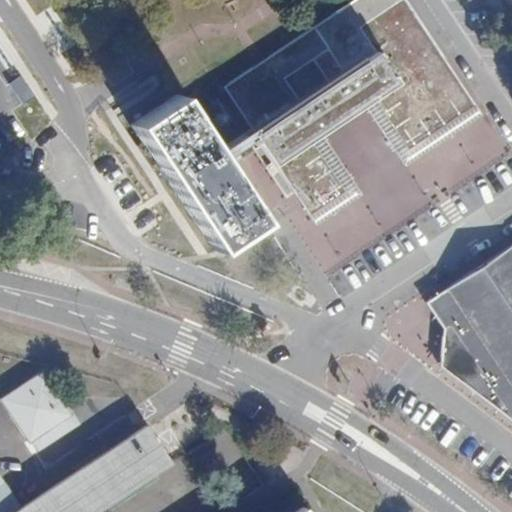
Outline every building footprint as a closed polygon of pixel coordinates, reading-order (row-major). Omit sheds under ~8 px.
[(253,127),(259,123),(356,59),(359,62),(374,52),(394,78),(281,156),(313,204),(344,182),(313,139),(323,132),(366,101),(380,92),(410,137),(462,100),(440,69),(427,50),(426,48),(393,0),(354,0),(280,50),(226,86),(253,127)] [(405,0),(393,0),(426,48),(427,50),(440,69),(462,100),(410,137),(380,92),(366,101),(409,163),(482,112),(405,0)] [(356,59),(259,123),(264,130),(281,156),(394,78),(374,52),(359,62),(356,59)] [(183,106),(220,161),(231,154),(227,146),(248,131),(215,84),(183,106)] [(175,96),(131,127),(215,250),(260,219),(220,161),(183,106),(175,96)] [(258,134),(264,130),(259,123),(253,127),(258,134)] [(247,142),(258,134),(253,127),(248,131),(250,135),(244,139),(247,142)] [(227,146),(231,154),(247,142),(244,139),(250,135),(248,131),(227,146)] [(366,191),(323,132),(313,139),(344,182),(313,204),(324,220),(366,191)] [(511,257),(425,320),(449,340),(447,379),(511,426),(511,257)] [(73,424),(79,432),(82,430),(53,388),(50,390),(40,375),(1,399),(39,458),(60,445),(54,436),(73,424)] [(54,436),(60,445),(79,432),(73,424),(54,436)] [(0,511),(95,511),(169,464),(144,426),(16,509),(0,484),(0,511)]
